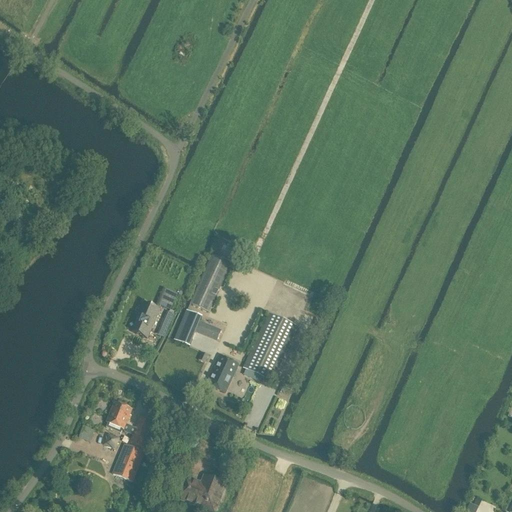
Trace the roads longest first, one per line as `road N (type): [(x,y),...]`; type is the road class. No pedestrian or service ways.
road 1 (unclassified): [(88,369),(98,324),(175,153),(5,36)]
road 2 (unclassified): [(416,511),(88,369)]
road 3 (unclassified): [(88,369),(54,450),(11,511)]
